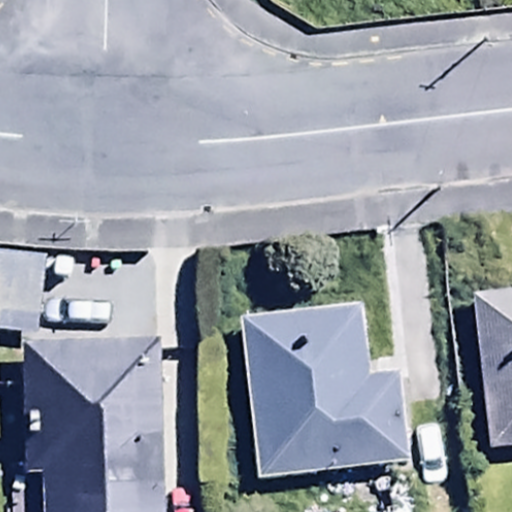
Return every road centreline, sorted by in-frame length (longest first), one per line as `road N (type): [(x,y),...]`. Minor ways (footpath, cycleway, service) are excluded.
road 1 (residential): [(89,145),(247,138),(511,109)]
road 2 (residential): [(94,0),(89,145)]
